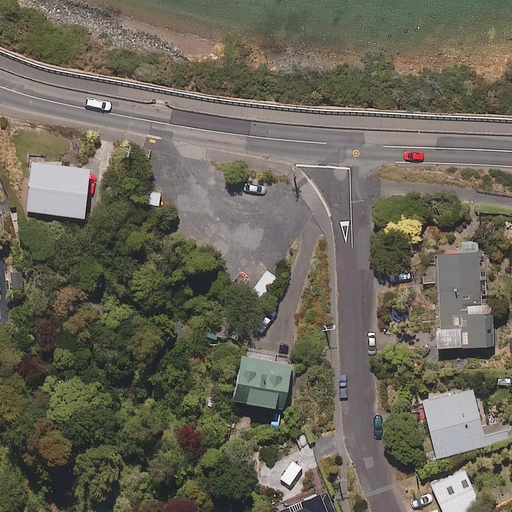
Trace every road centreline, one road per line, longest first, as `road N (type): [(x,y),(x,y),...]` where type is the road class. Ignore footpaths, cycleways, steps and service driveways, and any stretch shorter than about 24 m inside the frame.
road 1 (secondary): [(348,144),(201,130),(0,86)]
road 2 (residential): [(349,186),(358,418),(386,511)]
road 3 (secondary): [(511,150),(348,144)]
road 4 (residential): [(349,186),(511,202)]
